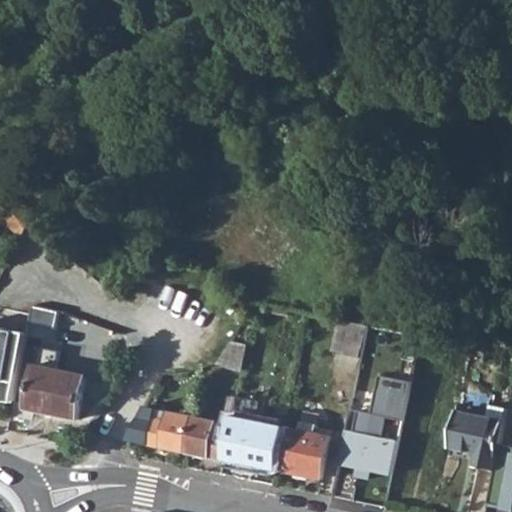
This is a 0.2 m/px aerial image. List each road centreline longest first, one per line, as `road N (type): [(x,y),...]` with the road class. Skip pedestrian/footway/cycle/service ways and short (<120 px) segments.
road 1 (residential): [(188,297),(96,476)]
road 2 (tertiary): [(73,511),(123,494),(194,500)]
